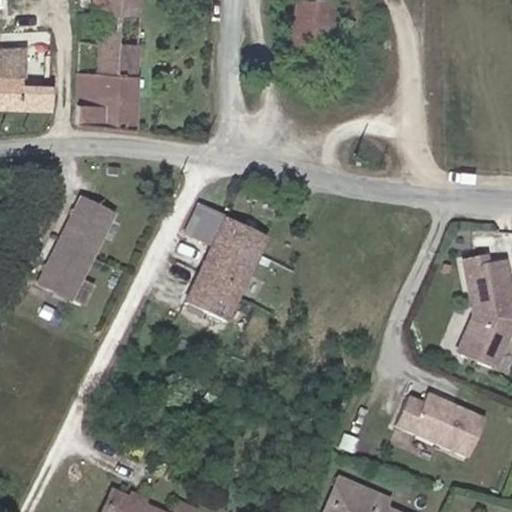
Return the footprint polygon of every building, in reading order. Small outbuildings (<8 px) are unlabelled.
[(77,42),(136,44),(139,0),(93,0),(92,15),(78,15),(77,42)] [(294,0),(291,43),(328,46),(330,0),(294,0)] [(134,78),(136,44),(77,42),(74,124),(126,128),(134,129),(134,78)] [(0,105),(47,108),(48,90),(21,89),(21,76),(25,76),(26,47),(0,45),(0,105)] [(80,193),(38,278),(70,294),(112,209),(80,193)] [(263,239),(191,205),(179,230),(211,245),(184,300),(223,320),(263,239)] [(488,246),(467,250),(478,304),(462,339),(498,355),(511,323),(511,274),(507,250),(490,254),(488,246)] [(157,381),(150,379),(148,378),(144,385),(152,390),(157,381)] [(485,419),(429,391),(424,401),(410,394),(396,422),(466,457),(485,419)] [(391,511),(385,509),(389,501),(340,478),(328,502),(338,506),(339,511),(391,511)] [(191,511),(180,506),(177,511),(158,511),(115,491),(104,511),(191,511)] [(323,511),(339,511),(338,506),(328,502),(323,511)]
